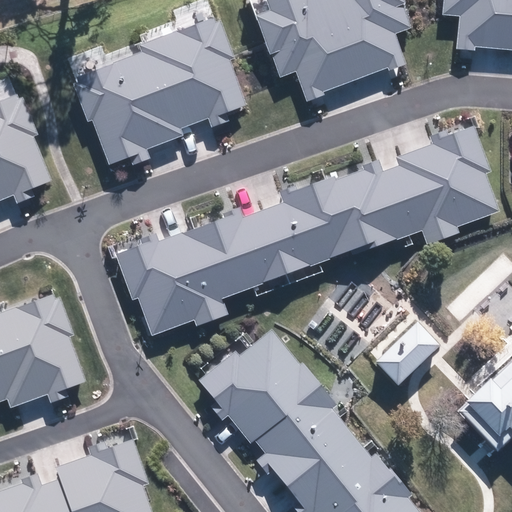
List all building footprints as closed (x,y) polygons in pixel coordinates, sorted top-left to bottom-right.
[(248,20),(273,86),(292,78),(302,103),(403,64),(394,40),(412,33),(399,0),(303,0),(301,1),(300,0),(260,0),(265,13),(248,20)] [(511,0),(437,0),(436,21),(456,22),(455,49),(511,53),(511,0)] [(73,79),(107,166),(181,138),(178,129),(248,103),(215,19),(138,48),(140,53),(73,79)] [(16,97),(0,102),(0,201),(50,182),(16,97)] [(237,210),(112,255),(129,302),(138,299),(152,337),(227,310),(222,299),(346,254),(347,258),(421,231),(424,239),(497,213),(483,175),(489,173),(472,125),(428,141),(430,146),(335,180),(334,175),(279,195),(282,204),(240,219),(237,210)] [(52,296),(0,314),(0,409),(82,381),(52,296)] [(392,388),(435,347),(414,325),(371,365),(392,388)] [(301,511),(418,511),(269,329),(199,386),(301,511)] [(511,356),(460,404),(495,443),(509,430),(511,434),(511,356)] [(0,484),(0,511),(155,511),(130,440),(0,484)]
